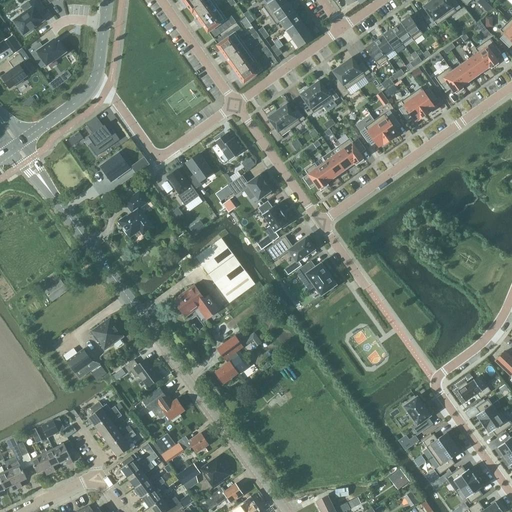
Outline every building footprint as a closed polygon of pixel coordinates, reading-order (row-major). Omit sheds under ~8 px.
[(26,13),(14,21),(18,26),(16,27),(22,35),(30,29),(35,26),(43,20),(39,13),(44,9),(38,0),(31,0),(21,7),(26,13)] [(186,4),(192,13),(209,0),(182,0),(183,0),(180,2),(181,4),(183,6),(186,4)] [(219,9),(212,0),(209,0),(192,13),(193,13),(199,21),(197,22),(198,24),(199,25),(201,24),(208,33),(208,32),(213,29),(216,27),(220,24),(224,21),(226,20),(219,9)] [(270,16),(288,3),(286,0),(273,0),(267,4),(263,7),(270,16)] [(446,19),(432,0),(423,7),(429,15),(424,18),(431,29),(436,25),(437,26),(446,19)] [(432,0),(446,19),(456,12),(456,11),(461,8),(455,0),(449,0),(448,1),(447,0),(432,0)] [(484,0),(478,0),(477,2),(487,12),(492,7),(484,0)] [(280,22),(294,12),(288,3),(270,16),(276,25),(280,22)] [(280,22),(286,31),(301,20),(294,12),(280,22)] [(231,16),(228,19),(232,25),(236,22),(231,16)] [(410,16),(404,20),(402,22),(401,23),(411,37),(413,41),(423,34),(410,16)] [(224,21),(228,28),(232,25),(228,19),(226,20),(224,21)] [(307,29),(301,20),(286,31),(292,39),(307,29)] [(220,24),(225,30),(228,28),(224,21),(220,24)] [(481,21),(473,27),(476,31),(480,29),(484,26),(481,21)] [(511,25),(509,22),(500,30),(504,34),(500,39),(509,48),(511,44),(511,25)] [(401,23),(392,29),(402,43),(411,37),(401,23)] [(220,24),(216,27),(221,33),(225,30),(220,24)] [(217,36),(221,33),(216,27),(213,29),(217,36)] [(213,39),(217,36),(213,29),(208,32),(213,39)] [(307,29),(292,39),(299,48),(299,49),(313,38),(307,29)] [(384,35),(383,35),(393,50),(402,43),(392,29),(387,33),(384,35)] [(218,45),(217,45),(217,46),(222,54),(221,55),(222,57),(223,58),(225,57),(230,65),(249,51),(242,42),(235,32),(235,33),(229,37),(223,41),(218,45)] [(13,35),(5,40),(9,45),(16,40),(13,35)] [(383,35),(374,41),(385,56),(393,50),(383,35)] [(475,49),(478,53),(489,68),(490,67),(497,62),(498,61),(495,57),(500,53),(490,39),(475,49)] [(40,43),(29,50),(41,68),(46,64),(47,65),(56,58),(57,60),(64,55),(63,53),(65,52),(59,43),(57,44),(54,40),(43,48),(40,43)] [(388,60),(385,56),(374,41),(365,48),(378,66),(388,60)] [(249,51),(230,65),(236,72),(234,74),(235,75),(236,77),(238,75),(244,83),(262,70),(255,60),(249,51)] [(489,68),(478,53),(470,59),(480,74),(489,68)] [(14,69),(2,77),(10,88),(14,84),(16,87),(24,81),(22,79),(30,73),(23,63),(25,62),(19,54),(9,62),(14,69)] [(342,64),(356,83),(365,77),(365,76),(370,72),(363,62),(358,66),(352,58),(342,64)] [(461,65),(471,80),(480,74),(470,59),(461,65)] [(347,90),(356,83),(342,64),(333,71),(338,79),(333,83),(344,97),(349,93),(347,90)] [(452,71),(463,86),(471,80),(461,65),(452,71)] [(452,71),(450,67),(435,78),(446,92),(451,89),(454,93),(455,92),(462,87),(463,86),(452,71)] [(329,70),(325,72),(329,80),(333,77),(329,70)] [(205,73),(198,77),(201,82),(208,77),(205,73)] [(55,80),(49,84),(53,90),(59,86),(55,80)] [(319,81),(310,88),(323,107),(332,100),(334,102),(339,98),(332,88),(327,91),(319,81)] [(314,113),(323,107),(310,88),(300,94),(306,103),(301,106),(308,117),(313,113),(314,113)] [(420,88),(411,95),(425,115),(430,111),(429,110),(434,107),(431,103),(436,99),(429,89),(424,92),(420,88)] [(425,115),(411,95),(401,102),(404,106),(399,110),(407,120),(412,116),(415,121),(419,117),(420,118),(425,115)] [(277,111),(291,130),(300,123),(305,119),(298,109),(293,112),(287,104),(277,111)] [(270,132),(277,142),(283,138),(282,136),(291,130),(277,111),(276,112),(275,111),(268,116),(269,116),(267,118),(275,128),(270,132)] [(384,114),(374,121),(389,141),(394,137),(393,136),(398,133),(395,129),(400,125),(390,111),(385,115),(384,114)] [(96,116),(86,124),(93,133),(88,137),(89,138),(90,138),(93,143),(89,146),(96,156),(120,140),(110,127),(106,130),(104,128),(106,127),(104,125),(103,126),(96,116)] [(389,141),(374,121),(365,128),(361,132),(371,146),(376,143),(378,147),(383,143),(384,144),(389,141)] [(230,161),(229,160),(239,153),(239,154),(240,153),(244,149),(236,137),(235,137),(236,139),(232,142),(226,134),(225,134),(226,135),(216,142),(216,141),(215,142),(217,144),(211,148),(223,164),(228,160),(229,161),(230,161)] [(358,139),(353,143),(350,139),(341,145),(354,164),(363,157),(360,153),(365,150),(358,139)] [(313,144),(304,150),(305,150),(307,154),(316,148),(313,144)] [(354,164),(341,145),(332,151),(345,170),(353,164),(354,164)] [(326,162),(336,176),(345,170),(332,151),(323,158),(326,162)] [(121,176),(130,169),(119,153),(100,166),(109,179),(111,183),(121,176)] [(199,154),(186,164),(194,175),(189,178),(196,189),(201,185),(199,182),(213,172),(199,154)] [(69,157),(56,163),(67,186),(81,180),(69,157)] [(250,158),(245,161),(250,168),(255,165),(250,158)] [(326,162),(317,168),(328,183),(328,182),(336,176),(326,162)] [(319,189),(328,183),(314,164),(305,170),(308,175),(303,178),(310,188),(315,185),(319,189)] [(149,180),(153,177),(146,167),(142,170),(149,180)] [(178,169),(167,177),(179,194),(178,196),(185,206),(199,196),(187,180),(186,181),(178,169)] [(230,177),(233,182),(241,176),(238,172),(230,177)] [(233,182),(228,185),(233,193),(235,195),(243,190),(248,186),(256,196),(259,200),(263,197),(264,198),(270,194),(269,193),(271,191),(259,175),(248,184),(242,175),(241,176),(233,182)] [(140,229),(143,234),(153,227),(139,208),(147,202),(139,192),(125,202),(133,214),(128,218),(127,216),(119,222),(130,237),(140,229)] [(262,215),(275,233),(288,224),(284,219),(286,218),(280,209),(278,210),(274,206),(272,207),(268,201),(258,208),(262,214),(262,215)] [(178,208),(173,211),(178,218),(183,215),(178,208)] [(200,221),(190,228),(194,233),(204,226),(200,221)] [(285,237),(267,249),(275,260),(288,251),(296,261),(297,262),(299,261),(314,250),(315,250),(314,249),(312,246),(309,241),(306,238),(307,238),(306,237),(305,238),(292,247),(285,237)] [(194,257),(229,303),(255,284),(221,238),(194,257)] [(265,238),(258,243),(262,249),(269,244),(265,238)] [(296,261),(291,265),(295,270),(301,265),(299,261),(297,262),(296,261)] [(330,276),(329,276),(327,273),(327,272),(321,264),(321,263),(320,264),(315,268),(311,261),(296,272),(301,279),(307,274),(315,286),(321,295),(335,285),(336,285),(336,284),(335,284),(330,276)] [(68,291),(55,273),(39,284),(51,302),(68,291)] [(197,307),(206,319),(219,309),(210,298),(204,302),(194,288),(183,296),(181,294),(173,300),(185,316),(197,307)] [(104,351),(124,338),(110,318),(89,332),(99,347),(100,346),(104,351)] [(48,339),(52,344),(64,336),(60,330),(48,339)] [(239,332),(234,336),(240,344),(244,341),(244,340),(239,332)] [(229,362),(215,372),(223,384),(238,373),(240,375),(249,368),(236,351),(242,347),(240,344),(234,336),(217,348),(225,359),(226,358),(229,362)] [(92,361),(83,349),(67,361),(76,373),(92,361)] [(511,358),(505,351),(496,361),(511,376),(511,358)] [(134,360),(124,367),(129,373),(131,371),(136,378),(138,376),(147,388),(162,377),(153,366),(152,366),(146,358),(138,365),(134,360)] [(474,379),(467,384),(466,382),(459,387),(461,389),(458,391),(465,402),(477,394),(480,399),(490,391),(487,386),(481,389),(474,379)] [(160,388),(142,401),(150,412),(151,410),(156,417),(158,416),(160,419),(165,415),(169,421),(184,410),(176,399),(173,402),(171,403),(168,398),(160,388)] [(510,392),(507,388),(501,392),(504,396),(510,392)] [(404,406),(404,407),(417,424),(412,428),(417,435),(430,426),(425,419),(428,417),(430,416),(431,416),(430,415),(425,408),(425,407),(425,408),(423,405),(422,404),(417,397),(416,397),(405,406),(404,406)] [(488,399),(476,408),(480,413),(476,415),(480,420),(479,420),(482,425),(498,413),(488,399)] [(93,424),(96,427),(118,411),(114,406),(110,410),(106,404),(102,407),(98,402),(89,408),(93,414),(88,417),(89,418),(88,419),(87,421),(90,424),(92,425),(93,424)] [(498,413),(482,425),(485,429),(486,428),(489,433),(493,431),(496,436),(511,425),(502,410),(498,413)] [(112,423),(121,416),(118,411),(96,427),(103,437),(115,428),(112,423)] [(53,420),(42,426),(47,438),(59,432),(53,420)] [(132,422),(128,425),(129,426),(132,430),(136,427),(132,422)] [(119,433),(115,428),(103,437),(110,447),(132,431),(128,426),(119,433)] [(126,442),(135,435),(132,431),(110,447),(117,457),(130,448),(126,442)] [(168,433),(153,445),(161,455),(176,444),(168,433)] [(182,447),(181,448),(183,451),(184,452),(192,447),(196,453),(208,444),(201,433),(190,440),(181,446),(182,447)] [(433,434),(423,442),(427,447),(426,447),(433,457),(453,442),(446,433),(437,439),(433,434)] [(38,434),(38,435),(33,437),(36,443),(41,441),(38,434)] [(413,445),(419,441),(415,436),(409,440),(413,445)] [(511,436),(497,447),(504,456),(511,450),(511,436)] [(23,459),(22,456),(17,445),(13,438),(6,442),(10,451),(12,450),(17,462),(7,467),(17,489),(22,487),(19,482),(26,479),(18,462),(23,459)] [(69,441),(52,449),(59,463),(65,460),(67,465),(72,463),(70,458),(67,452),(73,449),(69,441)] [(453,442),(433,457),(439,466),(436,468),(440,474),(454,464),(451,459),(460,452),(453,442)] [(22,443),(17,445),(22,456),(28,454),(22,443)] [(176,444),(161,455),(166,463),(183,451),(181,448),(182,447),(179,443),(176,444)] [(52,449),(47,452),(45,449),(40,451),(42,454),(41,455),(50,473),(55,471),(52,466),(59,463),(52,449)] [(151,455),(147,458),(150,463),(154,460),(158,457),(154,452),(151,455)] [(43,470),(46,475),(50,473),(41,455),(30,460),(37,474),(43,470)] [(124,466),(121,468),(128,478),(150,463),(147,458),(137,465),(133,460),(130,456),(121,462),(124,466)] [(223,479),(229,475),(217,457),(200,469),(210,483),(209,484),(213,489),(224,481),(223,479)] [(150,463),(128,478),(135,488),(148,479),(144,474),(153,468),(150,463)] [(182,485),(200,473),(193,463),(176,476),(182,485)] [(0,474),(0,480),(4,489),(10,486),(13,491),(17,489),(7,467),(6,467),(8,470),(0,474)] [(452,474),(446,478),(447,479),(456,492),(460,489),(476,478),(473,474),(472,474),(469,469),(465,472),(462,467),(452,474)] [(450,471),(440,478),(443,482),(447,479),(446,478),(452,474),(450,471)] [(167,473),(164,475),(167,480),(169,479),(172,477),(168,472),(167,473)] [(404,475),(393,483),(398,490),(409,481),(404,475)] [(135,490),(134,491),(137,495),(139,495),(140,495),(142,498),(164,482),(161,478),(161,477),(151,484),(148,479),(135,488),(136,489),(135,490)] [(476,478),(460,489),(470,503),(482,495),(478,490),(482,488),(478,483),(479,482),(476,478)] [(164,482),(142,498),(149,508),(162,499),(166,496),(162,491),(167,487),(164,482)] [(222,487),(204,500),(211,510),(227,498),(230,504),(243,495),(235,484),(225,491),(222,487)] [(348,488),(335,490),(335,498),(349,496),(348,488)] [(328,496),(318,502),(322,511),(327,511),(335,509),(333,504),(336,503),(333,497),(330,499),(328,496)] [(162,499),(149,508),(152,511),(175,511),(180,509),(182,507),(175,497),(165,504),(162,499)] [(335,509),(327,511),(344,511),(361,504),(357,497),(347,503),(335,509)] [(254,511),(255,510),(248,501),(234,511),(235,511),(254,511)] [(433,511),(426,501),(421,504),(426,511),(433,511)] [(478,502),(468,509),(470,511),(502,511),(496,502),(484,510),(478,502)] [(464,503),(458,508),(460,511),(463,511),(468,508),(464,503)]
